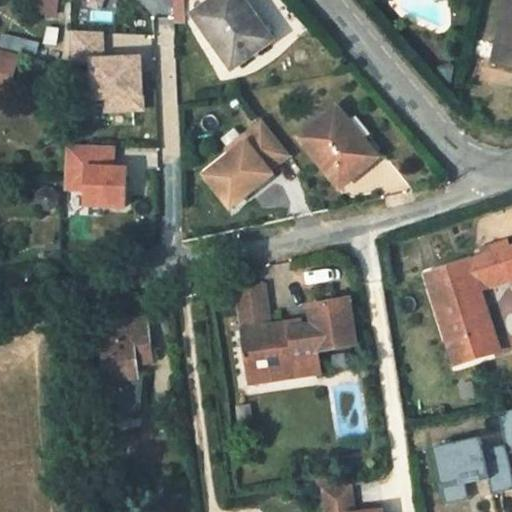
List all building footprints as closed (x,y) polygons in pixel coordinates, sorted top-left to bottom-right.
[(242,0),(216,0),(196,15),(235,68),(272,41),(242,0)] [(511,0),(506,0),(493,65),(511,69),(511,0)] [(69,61),(90,60),(91,98),(105,98),(105,111),(142,110),(142,93),(139,93),(138,57),(104,58),(103,31),(68,33),(69,61)] [(13,59),(0,56),(0,87),(7,89),(13,59)] [(342,142),(330,126),(289,156),(328,207),(343,196),(339,190),(358,176),(336,148),(342,142)] [(227,169),(201,188),(225,221),(268,190),(265,186),(278,176),(255,140),(239,152),(243,157),(227,169)] [(369,180),(342,142),(336,148),(358,176),(339,190),(343,196),(345,197),(369,180)] [(87,148),(63,147),(61,191),(82,192),(82,207),(120,209),(122,172),(109,172),(85,171),(87,148)] [(85,171),(109,172),(110,149),(87,148),(85,171)] [(227,169),(243,157),(239,152),(223,163),(227,169)] [(509,282),(511,281),(511,262),(470,272),(472,277),(456,281),(454,277),(426,283),(441,349),(452,347),(457,372),(487,366),(478,325),(484,324),(480,301),(511,294),(509,282)] [(313,335),(300,337),(289,338),(288,333),(268,336),(263,295),(235,298),(239,331),(245,330),(245,339),(240,340),(246,380),(264,378),(264,384),(293,380),(293,386),(319,383),(316,361),(361,357),(354,311),(311,317),(313,335)] [(493,365),(484,324),(478,325),(487,366),(493,365)] [(447,374),(457,372),(452,347),(441,349),(447,374)] [(79,459),(113,455),(118,412),(112,412),(111,400),(110,388),(123,387),(120,360),(88,363),(88,368),(71,369),(78,425),(75,425),(79,459)] [(248,393),(293,386),(293,380),(264,384),(264,378),(246,380),(248,393)] [(124,399),(123,387),(110,388),(111,400),(124,399)] [(511,409),(500,412),(507,445),(509,453),(511,452),(511,409)] [(481,473),(482,477),(491,476),(495,494),(511,490),(511,467),(509,453),(507,445),(485,449),(482,438),(435,448),(445,493),(468,488),(466,477),(481,473)] [(357,511),(355,487),(325,490),(327,511),(357,511)] [(468,488),(445,493),(448,505),(471,499),(468,488)]
